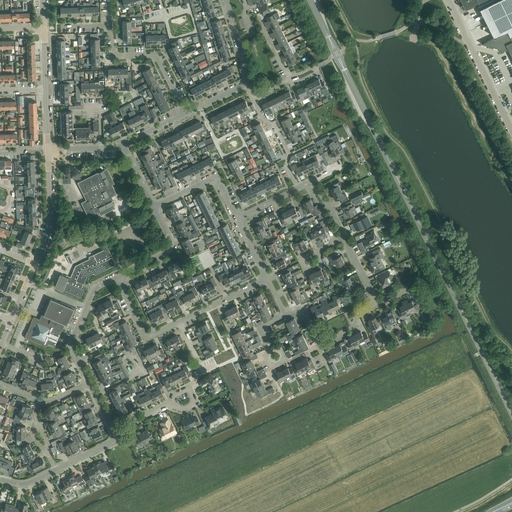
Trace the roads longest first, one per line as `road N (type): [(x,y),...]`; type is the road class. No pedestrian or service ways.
road 1 (tertiary): [(511,412),(310,0)]
road 2 (unclassified): [(511,130),(448,0)]
road 3 (residential): [(186,113),(158,57),(114,53),(109,25)]
road 4 (residential): [(89,382),(72,342),(95,288),(116,278)]
